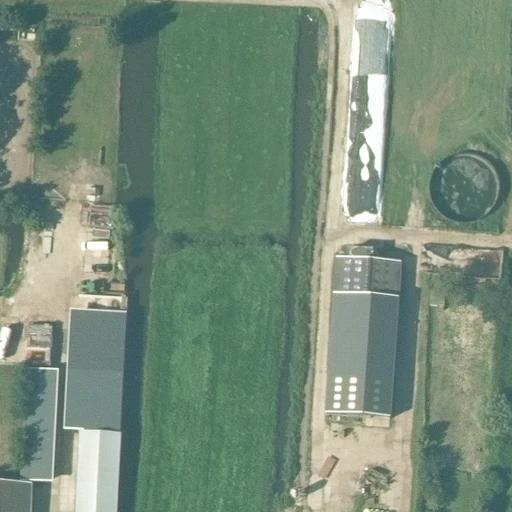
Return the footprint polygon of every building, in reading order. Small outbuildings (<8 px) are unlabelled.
[(335,262),(332,296),(399,301),(401,266),(335,262)] [(25,372),(19,483),(52,485),(58,373),(25,372)] [(323,416),(362,419),(390,421),(393,382),(365,380),(326,377),(323,416)] [(74,511),(116,511),(120,436),(120,435),(115,435),(78,434),(74,511)] [(0,511),(16,511),(18,485),(0,484),(0,511)]
